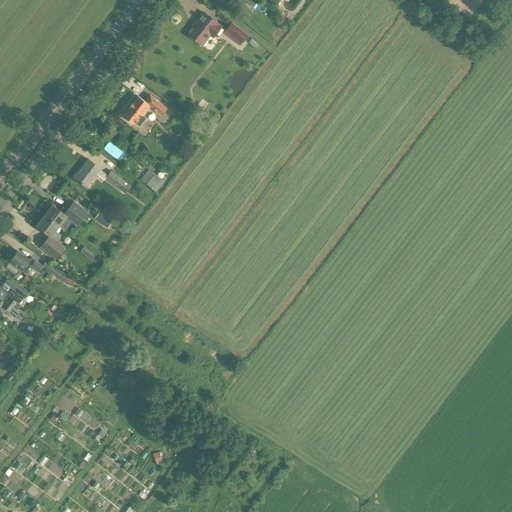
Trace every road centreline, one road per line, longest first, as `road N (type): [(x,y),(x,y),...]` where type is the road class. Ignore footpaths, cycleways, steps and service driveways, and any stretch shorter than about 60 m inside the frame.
road 1 (residential): [(0,206),(159,0)]
road 2 (primary): [(0,180),(139,0)]
